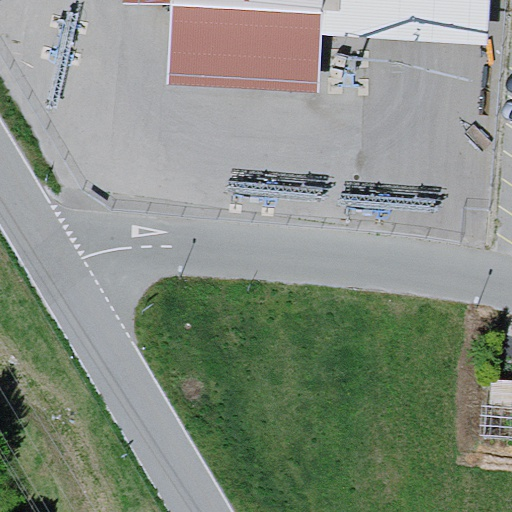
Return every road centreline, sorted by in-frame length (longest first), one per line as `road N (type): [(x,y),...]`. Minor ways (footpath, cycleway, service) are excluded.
road 1 (residential): [(511,286),(450,270),(170,245),(123,247),(57,269)]
road 2 (tertiary): [(57,269),(200,511)]
